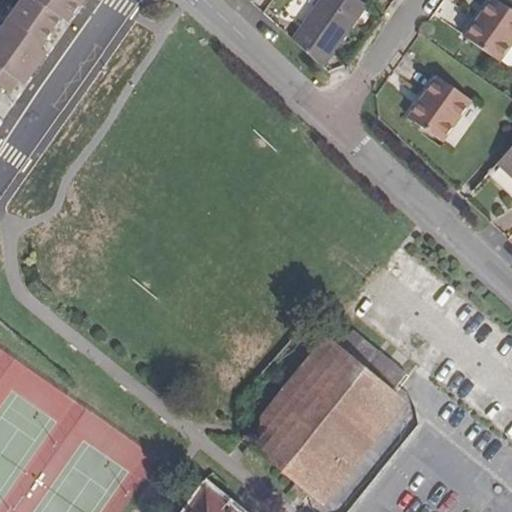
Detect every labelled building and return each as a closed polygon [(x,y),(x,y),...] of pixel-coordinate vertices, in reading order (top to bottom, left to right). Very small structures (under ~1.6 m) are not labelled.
[(34,0),(18,23),(11,18),(0,33),(0,89),(8,96),(18,82),(22,76),(28,80),(49,50),(45,47),(64,19),(68,14),(73,17),(85,0),(34,0)] [(24,0),(11,18),(18,23),(34,0),(24,0)] [(322,0),(290,43),(321,66),(365,6),(356,0),(322,0)] [(511,48),(511,14),(492,1),(464,41),(500,66),(511,48)] [(69,23),(73,17),(68,14),(64,19),(69,23)] [(24,85),(28,80),(22,76),(18,82),(24,85)] [(472,104),(436,80),(409,120),(443,144),(472,104)] [(511,176),(511,148),(498,164),(511,176)] [(339,349),(393,392),(406,374),(353,331),(339,349)] [(297,481),(310,492),(317,497),(398,395),(393,392),(339,349),(332,343),(254,445),(297,481)] [(310,492),(297,481),(291,489),(304,499),(310,492)] [(234,511),(204,488),(199,493),(185,511),(234,511)]
